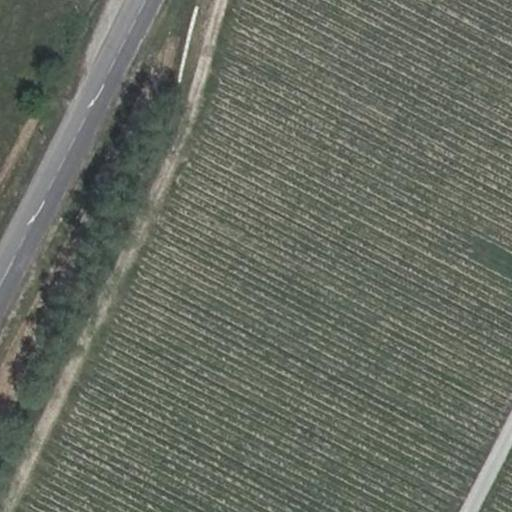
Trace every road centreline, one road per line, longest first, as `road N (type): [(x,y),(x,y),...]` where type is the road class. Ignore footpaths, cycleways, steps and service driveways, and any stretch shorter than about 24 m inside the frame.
road 1 (unknown): [(221,0),(176,145),(6,511)]
road 2 (unclassified): [(154,0),(0,299)]
